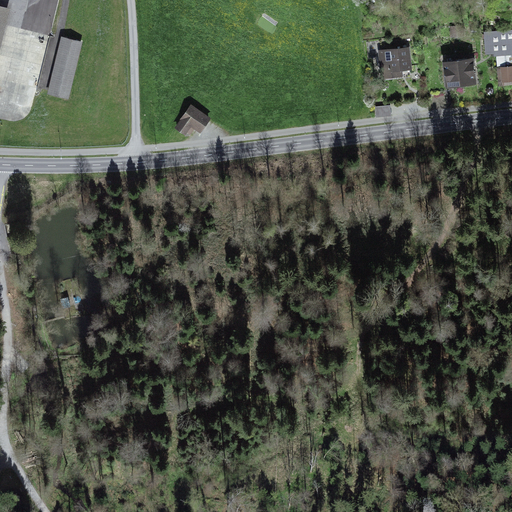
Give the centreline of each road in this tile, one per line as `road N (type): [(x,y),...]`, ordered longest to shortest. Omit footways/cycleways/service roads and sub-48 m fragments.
road 1 (tertiary): [(511,116),(155,162),(0,163)]
road 2 (track): [(0,288),(7,342),(3,454),(36,511)]
road 3 (track): [(126,0),(137,163)]
